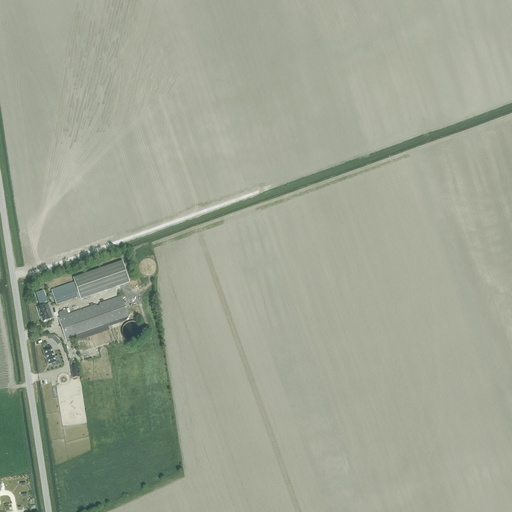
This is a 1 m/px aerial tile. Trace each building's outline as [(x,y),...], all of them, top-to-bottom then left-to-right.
[(124,260),(74,278),(82,299),(131,282),(124,260)] [(56,305),(80,297),(75,282),(51,291),(56,305)] [(43,291),(36,294),(39,304),(47,302),(43,291)] [(66,342),(129,320),(120,296),(58,318),(66,342)] [(45,305),(38,308),(42,322),(50,319),(53,318),(51,312),(49,304),(45,305)] [(48,349),(44,350),(49,365),(53,363),(54,366),(61,364),(58,356),(54,357),(51,348),(50,346),(48,347),(48,349)] [(75,365),(71,366),(72,378),(80,377),(78,365),(75,365)]
